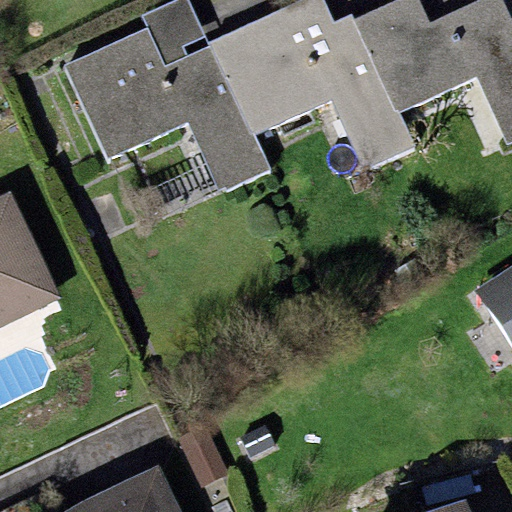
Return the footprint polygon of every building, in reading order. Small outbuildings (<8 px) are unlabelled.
[(146,27),(65,65),(108,156),(187,120),(220,190),(270,167),(256,137),(329,103),(362,174),(417,148),(401,112),(475,78),(506,145),(511,142),(511,21),(502,0),(475,0),(429,21),(419,0),(396,0),(352,20),(350,15),(333,23),(321,0),(301,0),(209,43),(188,0),(173,0),(140,15),(146,27)] [(0,325),(62,297),(10,189),(0,193),(0,325)] [(511,264),(471,291),(511,352),(511,264)] [(177,511),(155,467),(63,511),(177,511)] [(470,511),(463,495),(422,511),(470,511)]
